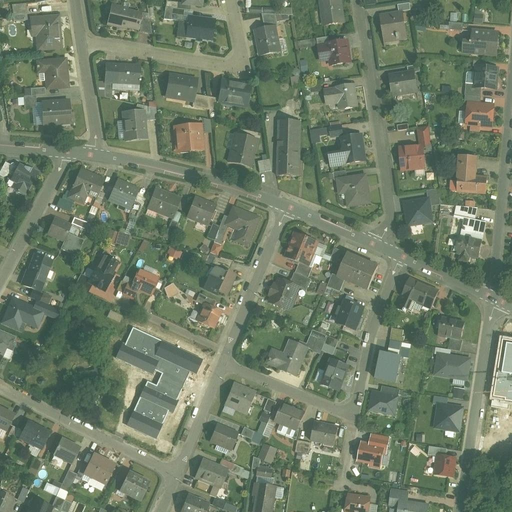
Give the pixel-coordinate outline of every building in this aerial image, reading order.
[(340,0),(331,0),(321,2),(323,12),(324,12),(326,26),(325,26),(325,27),(344,24),(340,0)] [(26,4),(12,5),(13,16),(27,14),(26,4)] [(141,15),(122,10),(122,9),(112,7),(107,25),(127,29),(127,28),(138,30),(138,27),(140,27),(140,25),(139,25),(141,15)] [(177,9),(172,9),(170,21),(183,22),(184,10),(177,9)] [(276,15),(263,14),(266,28),(275,27),(278,27),(276,15)] [(404,14),(381,18),(385,41),(386,41),(386,39),(406,36),(407,38),(408,38),(404,14)] [(214,21),(189,17),(187,38),(212,42),(214,21)] [(58,18),(30,20),(31,30),(37,30),(39,49),(60,47),(58,18)] [(150,21),(143,19),(140,33),(152,36),(150,21)] [(464,24),(450,23),(449,30),(463,32),(464,24)] [(266,28),(256,30),(261,56),(280,52),(275,27),(266,28)] [(499,34),(473,32),(472,43),(464,42),(463,53),(497,56),(499,34)] [(329,37),(316,39),(317,46),(318,46),(330,44),(329,37)] [(330,44),(318,46),(321,62),(321,60),(330,58),(331,67),(350,64),(347,42),(330,44)] [(65,60),(38,63),(38,73),(46,72),(48,90),(68,88),(67,87),(66,76),(67,76),(65,60)] [(140,67),(106,65),(105,83),(113,84),(139,85),(140,67)] [(420,65),(408,67),(409,74),(415,73),(421,73),(420,65)] [(498,69),(477,67),(476,69),(475,70),(475,73),(476,74),(475,85),(475,88),(481,89),(496,90),(498,69)] [(409,74),(390,76),(393,96),(412,93),(411,90),(417,89),(417,92),(418,92),(415,73),(409,74)] [(190,79),(182,78),(170,76),(166,97),(167,97),(167,95),(181,97),(181,99),(194,102),(195,95),(198,80),(190,79)] [(243,85),(230,83),(230,82),(222,81),(219,103),(220,100),(236,103),(235,106),(247,108),(251,86),(243,84),(243,85)] [(113,84),(105,83),(104,98),(112,100),(113,84)] [(475,85),(466,84),(465,96),(481,97),(481,89),(475,88),(475,85)] [(354,85),(338,87),(338,90),(325,92),(327,106),(342,103),(343,109),(341,109),(341,110),(358,108),(354,85)] [(208,97),(195,95),(194,102),(193,107),(209,110),(208,97)] [(31,96),(24,97),(25,109),(37,108),(36,96),(31,96)] [(481,97),(465,96),(465,104),(468,104),(481,105),(481,97)] [(217,99),(208,97),(209,110),(215,111),(217,99)] [(69,102),(42,104),(43,126),(54,125),(54,124),(70,123),(70,124),(71,124),(69,102)] [(481,105),(468,104),(466,126),(492,128),(494,106),(481,105)] [(156,109),(149,108),(149,113),(150,121),(157,121),(156,109)] [(144,113),(123,115),(126,141),(146,139),(145,122),(150,121),(149,113),(144,113)] [(210,121),(202,119),(203,124),(200,125),(201,135),(212,133),(210,121)] [(301,122),(279,122),(277,177),(300,178),(301,122)] [(200,125),(178,127),(175,130),(176,134),(179,136),(181,136),(181,144),(179,144),(177,147),(178,151),(180,154),(203,151),(201,135),(200,125)] [(342,126),(330,128),(331,138),(340,137),(340,136),(343,135),(342,126)] [(428,128),(418,128),(419,146),(429,145),(428,128)] [(257,139),(235,134),(235,135),(238,135),(235,149),(232,149),(229,163),(251,167),(257,139)] [(362,135),(343,138),(346,155),(340,156),(339,154),(330,155),(332,167),(365,162),(365,161),(364,161),(362,147),(363,147),(362,135)] [(423,147),(401,149),(402,171),(425,169),(423,147)] [(488,178),(476,177),(477,158),(460,157),(457,192),(468,193),(486,195),(488,178)] [(270,160),(259,162),(261,173),(271,171),(270,160)] [(19,167),(13,164),(11,164),(6,173),(13,177),(19,167)] [(13,177),(11,181),(15,183),(12,189),(17,192),(25,197),(29,190),(38,174),(32,170),(32,169),(31,170),(25,167),(24,169),(19,166),(19,167),(13,177)] [(347,171),(334,173),(335,181),(338,181),(348,179),(347,171)] [(94,178),(80,172),(73,189),(70,198),(80,203),(84,194),(96,199),(96,200),(100,192),(105,181),(95,177),(94,178)] [(348,179),(338,181),(340,192),(349,190),(351,206),(370,203),(366,176),(348,179)] [(129,186),(118,181),(109,201),(131,210),(140,191),(139,190),(139,191),(129,187),(129,186)] [(181,201),(167,195),(167,193),(156,189),(148,208),(150,209),(150,207),(165,213),(165,215),(174,218),(181,201)] [(438,189),(429,190),(431,199),(434,198),(434,203),(441,204),(438,189)] [(100,192),(96,200),(96,199),(93,207),(99,209),(105,195),(100,192)] [(216,207),(195,199),(188,217),(200,222),(200,220),(209,224),(208,225),(209,225),(216,207)] [(428,200),(405,204),(408,226),(431,222),(428,200)] [(143,207),(136,203),(131,215),(138,218),(143,207)] [(478,209),(456,207),(454,217),(467,219),(475,221),(478,209)] [(258,218),(234,209),(230,217),(227,224),(228,224),(242,230),(238,241),(247,245),(258,218)] [(220,227),(218,231),(224,234),(228,224),(227,224),(230,217),(225,215),(220,227)] [(87,223),(75,219),(73,225),(84,230),(87,223)] [(120,244),(131,246),(137,220),(132,219),(129,235),(122,233),(120,244)] [(475,221),(467,219),(465,228),(464,228),(464,231),(466,231),(465,237),(463,237),(460,256),(461,256),(460,261),(468,263),(469,257),(479,259),(482,242),(483,242),(486,223),(475,221)] [(72,227),(55,220),(49,235),(66,242),(72,227)] [(179,223),(172,220),(168,232),(174,234),(179,223)] [(220,227),(213,224),(207,238),(215,241),(218,231),(220,227)] [(113,230),(109,243),(116,245),(120,232),(113,230)] [(318,243),(296,234),(291,246),(313,255),(318,243)] [(216,242),(212,253),(221,256),(224,245),(216,242)] [(205,245),(202,250),(209,255),(212,249),(205,245)] [(313,255),(291,246),(286,258),(300,264),(308,267),(308,266),(313,268),(315,264),(320,265),(322,259),(313,255)] [(172,247),(169,255),(181,260),(184,252),(172,247)] [(342,252),(335,249),(330,261),(337,264),(342,252)] [(370,264),(348,254),(338,277),(345,280),(368,290),(378,268),(370,264)] [(35,255),(27,277),(25,277),(22,286),(41,293),(53,262),(35,255)] [(114,274),(113,273),(118,263),(104,256),(91,280),(89,283),(93,285),(105,291),(114,274)] [(215,258),(208,256),(206,263),(212,266),(215,258)] [(233,263),(215,258),(212,266),(219,269),(220,268),(228,272),(233,263)] [(308,267),(300,264),(296,273),(309,278),(313,268),(308,266),(308,267)] [(228,272),(220,268),(219,269),(211,288),(226,295),(235,276),(228,272)] [(159,280),(139,271),(133,284),(132,287),(138,290),(151,296),(159,280)] [(296,273),(295,273),(290,284),(299,288),(300,285),(307,288),(306,291),(307,292),(312,280),(296,273)] [(338,277),(333,274),(327,287),(333,290),(340,292),(345,280),(338,277)] [(81,275),(74,287),(88,294),(93,285),(89,283),(91,280),(81,275)] [(290,284),(280,280),(277,286),(275,285),(270,296),(272,297),(270,303),(289,311),(291,310),(296,298),(295,297),(299,288),(290,284)] [(439,292),(410,280),(398,308),(404,311),(404,312),(405,313),(411,301),(423,306),(424,305),(432,309),(439,292)] [(133,284),(129,282),(124,295),(133,299),(138,290),(132,287),(133,284)] [(171,297),(181,293),(178,284),(167,288),(171,297)] [(340,292),(333,290),(331,296),(342,300),(344,294),(340,292)] [(51,297),(44,294),(40,303),(48,306),(51,297)] [(206,297),(200,294),(197,301),(203,304),(206,297)] [(216,302),(206,297),(203,304),(205,305),(213,308),(216,302)] [(44,313),(14,300),(4,324),(13,328),(17,319),(37,328),(44,313)] [(364,308),(346,301),(337,324),(355,331),(364,308)] [(213,308),(205,305),(200,315),(201,315),(198,322),(213,329),(221,312),(213,308)] [(465,323),(442,318),(438,336),(446,338),(447,337),(451,338),(461,340),(465,323)] [(16,338),(0,330),(0,344),(6,347),(5,348),(13,352),(16,345),(13,344),(16,338)] [(328,337),(314,331),(308,345),(301,342),(299,345),(308,348),(308,349),(313,351),(313,352),(320,355),(325,344),(328,337)] [(339,341),(328,337),(325,344),(336,349),(339,341)] [(461,340),(451,338),(448,350),(460,352),(463,340),(461,340)] [(173,354),(157,347),(156,350),(131,340),(124,354),(142,362),(138,371),(135,370),(129,386),(135,388),(136,387),(144,390),(143,392),(144,392),(145,391),(149,392),(146,398),(145,398),(138,415),(145,417),(145,416),(153,419),(153,420),(153,421),(157,412),(163,414),(162,416),(163,417),(163,415),(172,419),(171,420),(177,423),(184,406),(168,400),(171,393),(176,395),(183,378),(171,373),(177,359),(172,356),(173,354)] [(299,345),(291,341),(283,361),(280,360),(281,359),(271,355),(267,364),(280,369),(279,370),(296,377),(308,349),(308,348),(299,345)] [(511,343),(502,342),(492,408),(509,410),(510,403),(511,403),(511,343)] [(400,358),(381,354),(375,379),(395,384),(400,358)] [(469,361),(439,356),(436,375),(466,380),(469,361)] [(349,366),(332,360),(322,385),(330,389),(331,386),(339,389),(338,391),(339,392),(349,366)] [(257,394),(234,384),(225,405),(248,415),(257,394)] [(462,400),(463,389),(452,388),(451,398),(462,400)] [(398,398),(373,392),(369,411),(394,416),(398,398)] [(277,403),(269,400),(264,411),(272,414),(273,411),(274,411),(277,403)] [(305,414),(283,405),(279,414),(276,423),(281,425),(278,431),(295,438),(305,414)] [(462,409),(439,406),(435,428),(458,432),(462,409)] [(511,419),(507,418),(509,410),(492,408),(483,461),(511,466),(511,458),(511,419)] [(14,417),(0,409),(0,428),(7,432),(14,417)] [(274,411),(273,411),(272,414),(268,424),(275,426),(276,423),(279,414),(274,411)] [(49,434),(28,423),(20,440),(41,450),(49,434)] [(338,428),(315,423),(311,442),(335,446),(338,428)] [(268,424),(263,436),(269,438),(275,426),(268,424)] [(227,430),(217,426),(218,426),(217,425),(210,442),(232,451),(238,434),(228,430),(227,430)] [(18,429),(13,427),(8,437),(13,439),(18,429)] [(255,432),(244,428),(241,436),(252,440),(255,432)] [(80,449),(62,440),(54,456),(73,465),(80,449)] [(305,442),(298,441),(296,453),(303,454),(305,442)] [(312,444),(305,442),(303,454),(309,455),(312,444)] [(275,464),(280,448),(267,443),(262,459),(275,464)] [(384,448),(362,444),(358,461),(371,464),(370,467),(379,469),(380,466),(384,448)] [(413,453),(420,456),(423,450),(417,447),(413,453)] [(106,463),(94,457),(95,456),(94,455),(88,467),(85,474),(99,481),(100,479),(106,482),(105,484),(106,485),(115,466),(106,462),(106,463)] [(455,459),(438,456),(437,466),(435,467),(434,473),(435,475),(452,478),(455,459)] [(44,461),(36,457),(30,468),(38,472),(44,461)] [(261,460),(254,458),(252,469),(258,470),(259,469),(261,460)] [(217,468),(214,466),(214,465),(203,460),(196,477),(221,488),(222,488),(219,487),(221,482),(223,483),(228,471),(218,466),(217,468)] [(88,467),(82,464),(77,475),(83,478),(85,474),(88,467)] [(245,469),(234,464),(231,472),(242,477),(245,469)] [(259,469),(258,470),(258,477),(271,479),(273,471),(259,469)] [(69,471),(60,489),(68,493),(77,475),(69,471)] [(138,477),(129,473),(120,491),(125,494),(134,498),(141,502),(150,483),(149,483),(148,484),(137,478),(138,477)] [(122,484),(115,480),(110,491),(117,495),(122,484)] [(273,511),(277,487),(256,484),(254,497),(257,498),(255,511),(273,511)] [(23,488),(17,501),(24,504),(29,491),(23,488)] [(60,489),(52,508),(60,511),(65,500),(68,493),(60,489)] [(409,493),(392,490),(390,506),(399,508),(400,502),(407,503),(409,493)] [(8,511),(14,499),(0,492),(0,511),(8,511)] [(206,511),(210,504),(188,495),(181,511),(206,511)] [(368,511),(370,499),(349,496),(347,509),(345,508),(343,510),(342,511),(368,511)] [(226,503),(215,498),(212,506),(223,510),(226,503)] [(68,511),(73,504),(65,500),(60,511),(61,511),(68,511)] [(407,503),(400,502),(399,508),(398,511),(428,511),(429,506),(407,503)] [(50,511),(51,511),(30,503),(26,511),(50,511)]
